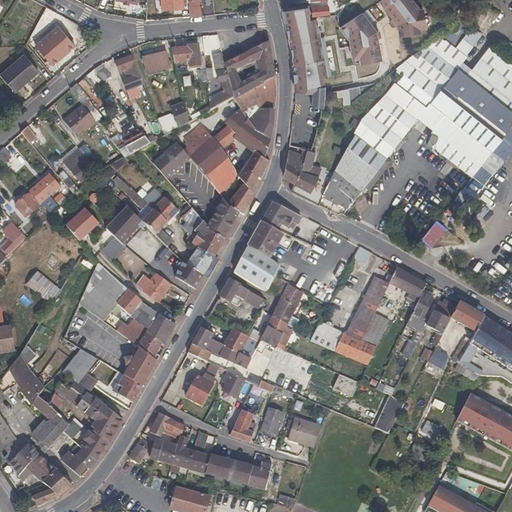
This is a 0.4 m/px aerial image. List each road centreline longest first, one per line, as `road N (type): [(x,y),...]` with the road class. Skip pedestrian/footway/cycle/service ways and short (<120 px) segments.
road 1 (tertiary): [(511,321),(271,187)]
road 2 (tertiary): [(146,402),(271,187)]
road 3 (residential): [(146,402),(237,445),(306,465)]
road 4 (tertiary): [(271,187),(285,89),(277,20)]
road 5 (residential): [(277,20),(119,34)]
road 6 (residential): [(119,34),(0,137)]
road 7 (residential): [(86,493),(0,399)]
